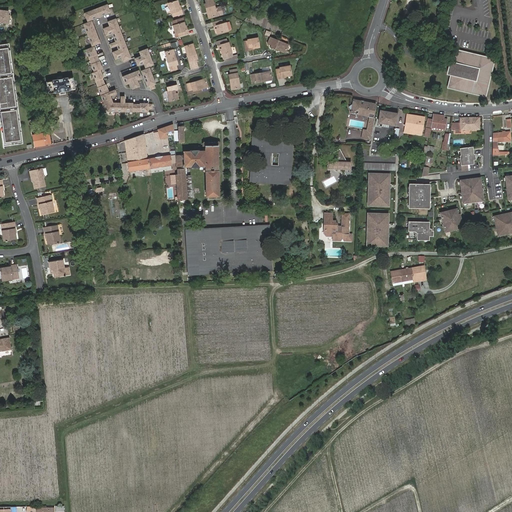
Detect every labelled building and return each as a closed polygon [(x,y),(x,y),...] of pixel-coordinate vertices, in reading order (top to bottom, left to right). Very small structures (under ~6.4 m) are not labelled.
[(212,0),(205,0),(207,4),(204,4),(207,13),(209,12),(211,18),(222,15),(220,6),(215,8),(212,0)] [(177,7),(179,7),(177,1),(168,4),(171,13),(172,13),(173,16),(182,14),(181,10),(179,11),(177,7)] [(107,5),(95,10),(99,17),(110,13),(107,5)] [(0,23),(7,24),(8,15),(9,12),(0,10),(0,23)] [(95,10),(85,13),(88,21),(99,17),(95,10)] [(182,17),(168,21),(169,26),(172,25),(175,33),(173,34),(174,38),(178,36),(188,33),(187,30),(184,30),(183,27),(185,27),(185,26),(183,22),(182,17)] [(115,19),(107,22),(109,26),(103,29),(104,32),(118,27),(115,19)] [(221,20),(212,23),(213,27),(216,26),(217,29),(215,30),(217,34),(227,31),(227,30),(234,29),(231,21),(225,23),(222,24),(221,20)] [(92,21),(83,24),(87,35),(96,32),(92,21)] [(121,35),(118,27),(104,32),(106,36),(112,33),(113,38),(121,35)] [(96,32),(87,35),(92,46),(100,43),(96,32)] [(121,35),(113,38),(115,42),(109,44),(110,48),(117,46),(125,43),(121,35)] [(253,46),(253,48),(259,46),(257,37),(248,39),(248,40),(244,41),(245,50),(250,49),(249,47),(253,46)] [(280,48),(286,50),(288,44),(270,37),(267,43),(271,45),(271,46),(279,50),(280,48)] [(217,41),(218,44),(220,44),(221,48),(220,48),(223,59),(232,56),(228,42),(227,42),(226,39),(217,41)] [(125,43),(117,46),(118,50),(112,52),(114,56),(128,50),(125,43)] [(193,50),(191,44),(184,46),(190,64),(197,62),(195,58),(197,58),(195,49),(193,50)] [(8,45),(0,45),(0,124),(3,147),(22,144),(8,45)] [(97,54),(94,47),(86,50),(90,61),(104,56),(103,52),(97,54)] [(147,49),(139,52),(141,56),(135,59),(136,62),(150,57),(147,49)] [(121,57),(123,62),(131,59),(128,50),(114,56),(115,59),(121,57)] [(173,56),(172,50),(165,52),(170,70),(177,68),(176,64),(177,64),(175,55),(173,56)] [(492,59),(457,51),(449,87),(484,95),(492,59)] [(105,59),(104,56),(90,61),(94,72),(100,70),(102,69),(99,61),(105,59)] [(143,63),(145,68),(153,65),(150,57),(136,62),(137,66),(143,63)] [(285,73),(285,75),(291,74),(289,65),(279,66),(280,68),(276,69),(278,78),(282,77),(281,74),(285,73)] [(149,68),(141,71),(145,79),(152,76),(149,68)] [(228,74),(230,83),(231,83),(232,88),(239,87),(236,69),(229,70),(230,74),(228,74)] [(103,78),(100,70),(94,72),(92,73),(96,84),(104,81),(102,78),(103,78)] [(137,80),(141,78),(138,71),(130,74),(135,88),(139,86),(137,80)] [(270,71),(251,74),(252,80),(256,80),(256,81),(265,80),(265,82),(270,82),(271,80),(270,71)] [(122,77),(125,85),(130,83),(132,89),(135,88),(130,74),(122,77)] [(155,84),(152,76),(145,79),(148,87),(150,86),(154,84),(155,84)] [(60,92),(65,91),(70,90),(70,89),(74,89),(72,77),(68,78),(68,77),(52,80),(52,81),(46,82),(48,93),(54,92),(55,93),(60,92)] [(201,87),(207,85),(205,78),(187,84),(189,90),(193,89),(193,91),(202,89),(201,87)] [(105,84),(105,85),(104,81),(96,84),(100,96),(109,92),(105,84)] [(175,89),(177,88),(176,85),(167,87),(168,90),(167,91),(169,101),(179,99),(177,93),(176,93),(175,89)] [(115,90),(109,92),(100,96),(103,103),(111,100),(110,96),(116,94),(115,90)] [(120,103),(116,103),(116,112),(124,112),(124,103),(124,97),(121,97),(120,103)] [(373,125),(374,118),(373,118),(376,104),(371,103),(353,99),(352,104),(348,106),(351,110),(350,113),(355,114),(358,112),(359,112),(361,115),(362,118),(366,116),(369,117),(370,117),(369,124),(368,124),(366,131),(363,131),(361,139),(370,140),(372,133),(373,125)] [(113,103),(111,100),(103,103),(107,112),(116,112),(116,103),(113,103)] [(133,103),(124,103),(124,112),(136,112),(136,104),(133,104),(133,103)] [(381,111),(379,122),(396,125),(398,114),(381,111)] [(405,131),(413,132),(413,130),(415,115),(408,114),(407,119),(409,120),(408,127),(406,127),(405,131)] [(432,123),(426,122),(425,128),(426,128),(431,129),(431,127),(442,129),(444,129),(446,119),(443,118),(444,116),(434,114),(432,123)] [(415,115),(413,130),(423,132),(425,117),(415,115)] [(452,123),(450,139),(454,140),(455,131),(460,132),(460,129),(480,129),(479,117),(460,117),(460,123),(452,123)] [(174,134),(173,125),(158,130),(159,139),(168,138),(166,132),(172,132),(172,134),(174,134)] [(33,146),(52,143),(50,131),(35,134),(35,133),(33,134),(33,135),(31,135),(33,146)] [(510,140),(509,132),(493,133),(492,155),(511,153),(511,152),(497,153),(496,141),(510,140)] [(143,134),(124,141),(128,171),(148,168),(149,169),(171,166),(170,157),(147,158),(143,134)] [(290,137),(254,136),(254,150),(265,150),(264,167),(264,181),(288,182),(290,137)] [(183,155),(176,155),(176,169),(177,169),(177,174),(176,175),(177,200),(186,200),(185,176),(184,168),(205,166),(206,197),(218,196),(217,146),(219,146),(219,143),(217,142),(204,142),(202,144),(202,146),(205,146),(205,151),(198,151),(199,150),(189,150),(189,151),(183,151),(183,155)] [(472,146),(460,148),(461,155),(460,155),(462,170),(468,170),(467,163),(473,163),(472,158),(469,159),(469,155),(473,154),(472,146)] [(354,174),(351,169),(348,162),(341,149),(335,152),(337,156),(334,162),(328,161),(328,163),(327,163),(327,167),(328,167),(328,169),(343,169),(348,177),(354,174)] [(363,162),(362,169),(395,171),(395,164),(363,162)] [(264,181),(264,167),(253,167),(252,180),(264,181)] [(45,177),(43,168),(31,171),(33,178),(36,188),(46,186),(45,177)] [(386,173),(371,173),(371,178),(368,178),(368,200),(370,200),(370,205),(385,205),(386,200),(388,200),(388,186),(389,179),(386,179),(386,173)] [(334,176),(323,181),(326,186),(337,181),(334,176)] [(480,177),(460,179),(462,202),(482,200),(480,177)] [(420,183),(409,183),(409,206),(428,207),(429,184),(420,183)] [(40,204),(41,208),(42,214),(55,211),(51,194),(37,198),(38,204),(39,204),(40,204)] [(13,215),(19,213),(16,201),(9,203),(13,215)] [(444,231),(460,227),(456,208),(439,212),(444,231)] [(511,211),(493,216),(497,235),(511,231),(511,211)] [(325,231),(323,230),(323,233),(327,236),(332,236),(332,240),(340,240),(341,239),(342,239),(343,240),(351,241),(351,234),(348,234),(348,230),(347,229),(347,227),(348,226),(348,224),(347,223),(348,220),(349,220),(349,213),(341,213),(341,226),(336,226),(336,224),(334,222),(334,221),(331,220),(331,213),(324,213),(323,227),(325,227),(325,231)] [(385,213),(370,213),(370,218),(367,218),(367,240),(369,240),(369,244),(384,245),(384,240),(387,240),(387,226),(387,219),(385,219),(385,213)] [(428,221),(408,221),(408,238),(427,238),(428,221)] [(16,230),(17,230),(16,223),(2,225),(5,242),(7,242),(7,243),(9,243),(9,242),(18,240),(17,234),(16,230)] [(47,233),(48,238),(49,244),(58,243),(59,243),(60,243),(60,242),(62,242),(59,225),(45,227),(46,234),(47,233)] [(259,228),(188,232),(191,272),(261,268),(260,257),(267,257),(266,238),(259,239),(259,228)] [(69,275),(67,267),(66,267),(65,259),(51,262),(52,270),(54,269),(55,274),(56,278),(65,276),(65,277),(67,276),(67,275),(69,275)] [(11,267),(7,268),(0,269),(1,272),(0,271),(0,273),(1,273),(3,282),(20,279),(18,265),(11,266),(11,267)] [(390,272),(392,282),(402,281),(412,279),(413,282),(425,280),(424,276),(423,276),(422,270),(423,270),(423,266),(390,272)] [(404,319),(405,326),(415,324),(414,317),(404,319)] [(0,341),(0,353),(12,351),(10,340),(0,341)]
